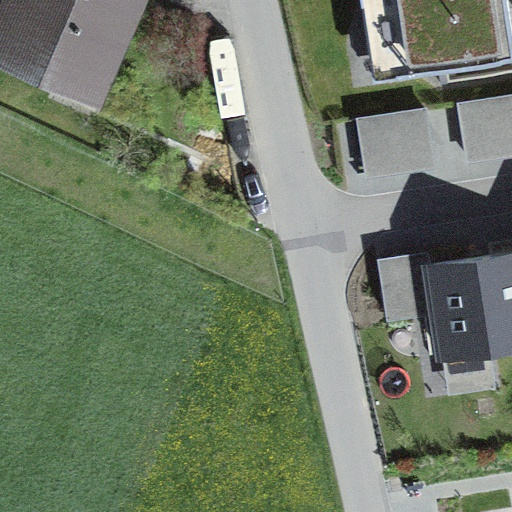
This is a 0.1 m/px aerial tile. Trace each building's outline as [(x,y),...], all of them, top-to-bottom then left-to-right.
[(0,0),(0,60),(94,100),(135,0),(0,0)] [(511,47),(504,0),(364,0),(373,66),(511,47)] [(511,94),(459,102),(467,153),(511,146),(511,94)] [(421,108),(354,117),(361,169),(428,160),(421,108)] [(511,250),(419,264),(432,350),(511,338),(511,250)]
